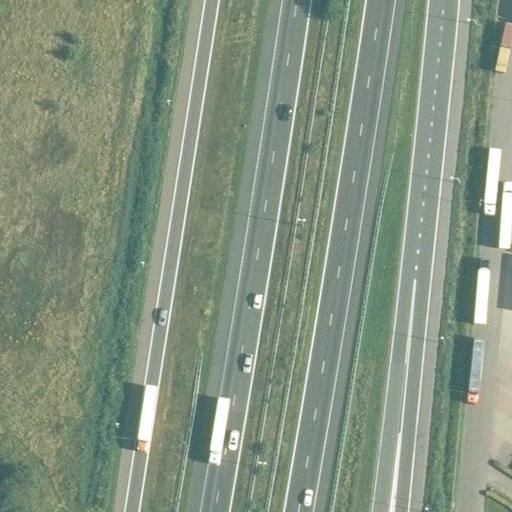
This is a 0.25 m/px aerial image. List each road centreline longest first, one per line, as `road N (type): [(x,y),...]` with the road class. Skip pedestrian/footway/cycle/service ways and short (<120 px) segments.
road 1 (motorway): [(288,0),(203,511)]
road 2 (motorway): [(203,0),(121,511)]
road 3 (motorway): [(301,511),(375,0)]
road 4 (motorway): [(408,280),(436,0)]
road 5 (motorway): [(377,511),(408,280)]
road 6 (motorway): [(396,511),(408,280)]
